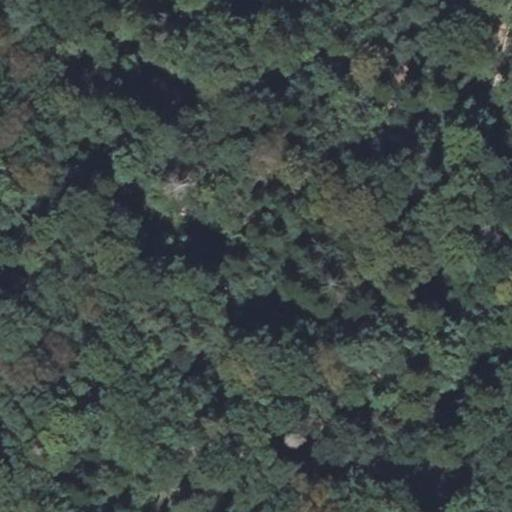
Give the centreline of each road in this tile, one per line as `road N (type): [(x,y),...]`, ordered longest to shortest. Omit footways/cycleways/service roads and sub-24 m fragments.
road 1 (track): [(222,511),(217,211),(281,0)]
road 2 (track): [(318,0),(458,34),(500,85)]
